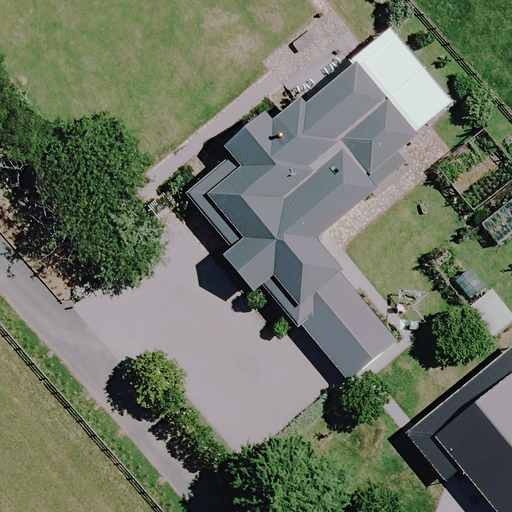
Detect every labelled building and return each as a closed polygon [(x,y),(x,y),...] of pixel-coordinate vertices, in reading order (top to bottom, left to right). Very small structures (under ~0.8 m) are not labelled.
[(222,152),(233,165),(190,201),(232,252),(222,261),(258,305),(411,178),(401,166),(422,149),(358,71),(312,109),(308,104),(276,130),(264,116),(222,152)] [(511,239),(511,203),(481,228),(499,251),(511,239)] [(395,349),(341,281),(295,318),(349,386),(395,349)] [(511,452),(511,390),(500,376),(428,436),(471,487),(511,452)] [(424,472),(414,441),(384,451),(395,482),(424,472)]
